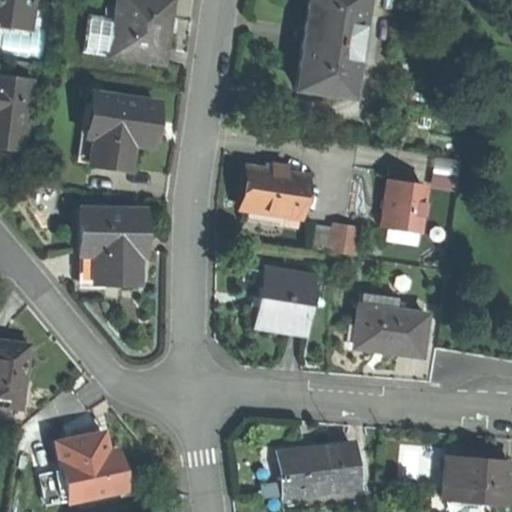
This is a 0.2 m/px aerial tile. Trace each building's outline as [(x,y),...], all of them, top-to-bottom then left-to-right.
[(0,0),(0,22),(29,27),(32,0),(0,0)] [(170,0),(115,0),(113,18),(111,34),(100,33),(97,54),(162,63),(166,32),(170,0)] [(287,83),(339,92),(355,0),(301,0),(297,27),(287,83)] [(84,52),(97,54),(100,33),(111,34),(113,18),(89,14),(84,52)] [(4,28),(5,54),(34,53),(33,27),(4,28)] [(0,148),(22,152),(32,79),(0,74),(0,148)] [(155,101),(91,93),(85,134),(95,135),(91,163),(125,168),(129,141),(149,144),(152,124),(155,101)] [(271,161),(270,169),(286,171),(287,163),(271,161)] [(270,169),(247,166),(245,187),(242,207),(247,208),(284,213),(299,215),(305,174),(286,171),(270,169)] [(382,191),(377,225),(416,231),(423,183),(384,177),(382,191)] [(283,222),(284,213),(247,208),(246,218),(283,222)] [(140,212),(79,210),(78,252),(93,252),(92,280),(134,282),(135,253),(139,253),(140,233),(140,212)] [(325,247),(339,250),(343,224),(329,222),(325,247)] [(355,226),(343,224),(339,250),(351,252),(355,226)] [(250,327),(303,335),(312,274),(259,267),(255,298),(250,327)] [(424,314),(355,304),(352,322),(356,323),(353,344),(381,348),(380,351),(397,353),(418,356),(424,314)] [(4,341),(0,340),(0,402),(19,405),(27,344),(4,341)] [(98,438),(51,449),(58,479),(53,480),(58,502),(120,488),(113,460),(104,462),(101,449),(98,438)] [(278,458),(283,497),(356,488),(350,444),(325,447),(303,450),(304,455),(278,458)] [(474,460),(444,459),(441,498),(506,502),(508,462),(474,460)]
